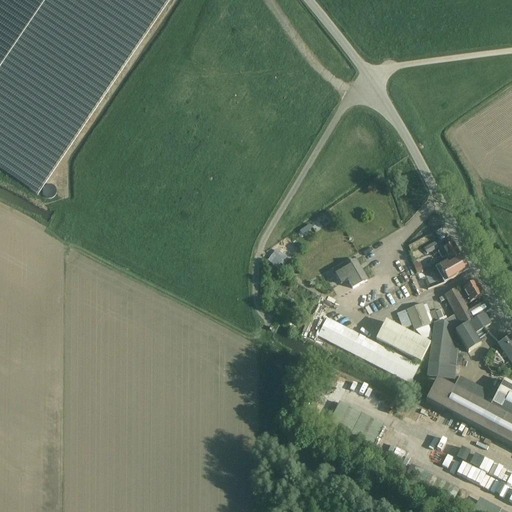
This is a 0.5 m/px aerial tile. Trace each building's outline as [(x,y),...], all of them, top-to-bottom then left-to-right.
[(0,0),(0,65),(43,0),(0,0)] [(0,170),(37,195),(104,98),(170,0),(46,0),(0,67),(0,170)] [(426,255),(438,249),(434,243),(423,249),(426,255)] [(447,257),(450,264),(451,265),(461,259),(453,244),(437,253),(441,260),(447,257)] [(451,265),(450,264),(448,266),(446,263),(438,267),(447,283),(467,270),(461,259),(451,265)] [(351,290),(366,281),(355,261),(346,266),(344,264),(332,271),(340,286),(347,282),(351,290)] [(419,261),(413,264),(416,270),(416,271),(417,274),(424,272),(422,268),(419,261)] [(483,296),(475,283),(462,291),(463,291),(458,294),(456,290),(443,297),(454,316),(442,323),(440,322),(433,325),(432,337),(431,340),(430,350),(426,379),(454,382),(455,365),(462,366),(463,355),(456,355),(457,347),(451,343),(452,330),(454,330),(455,332),(455,333),(467,354),(480,346),(473,335),(484,329),(490,325),(484,314),(490,310),(485,302),(468,312),(463,304),(467,301),(469,304),(483,296)] [(405,311),(396,315),(402,330),(411,326),(414,332),(430,325),(430,324),(432,323),(433,322),(435,321),(438,320),(435,313),(435,311),(432,312),(429,314),(426,315),(423,308),(422,305),(406,312),(405,311)] [(419,366),(327,319),(317,338),(410,385),(419,366)] [(375,343),(420,365),(430,346),(385,323),(375,343)] [(511,363),(511,337),(499,346),(511,363)] [(511,386),(503,382),(489,409),(436,381),(425,403),(511,448),(511,386)] [(383,427),(338,404),(326,427),(371,450),(383,427)]
